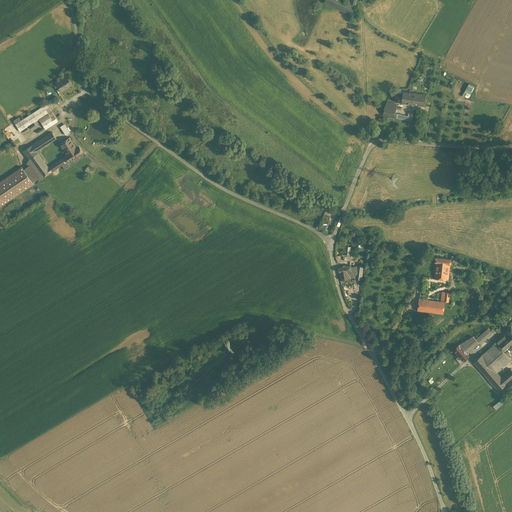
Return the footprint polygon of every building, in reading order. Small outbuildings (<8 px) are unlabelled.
[(354,10),(332,0),(325,0),(324,2),(351,15),(354,10)] [(65,75),(55,82),(61,91),(71,84),(65,75)] [(475,87),(469,84),(463,95),(468,99),(475,87)] [(425,94),(403,91),(402,102),(424,105),(425,94)] [(386,101),(385,108),(396,110),(398,104),(386,101)] [(47,103),(15,124),(16,126),(20,131),(48,113),(50,117),(41,123),(45,129),(58,120),(47,103)] [(396,110),(385,108),(383,116),(394,118),(396,113),(396,110)] [(408,116),(396,113),(394,118),(412,122),(413,117),(408,116)] [(65,123),(61,126),(67,134),(71,131),(65,123)] [(52,132),(32,145),(36,151),(37,150),(56,138),(52,132)] [(69,137),(59,144),(67,155),(64,157),(67,161),(82,152),(79,147),(78,148),(77,148),(69,137)] [(48,167),(44,161),(36,151),(32,145),(23,151),(29,159),(27,163),(39,180),(51,172),(67,161),(64,157),(48,167)] [(22,166),(16,170),(0,180),(0,206),(21,192),(33,184),(24,170),(22,166)] [(90,166),(85,169),(90,175),(95,172),(90,166)] [(437,257),(435,278),(451,280),(453,259),(437,257)] [(352,264),(339,266),(341,280),(354,278),(353,277),(352,267),(352,264)] [(443,291),(442,301),(421,298),(419,311),(445,314),(447,302),(450,302),(451,292),(443,291)] [(511,328),(474,361),(502,393),(511,383),(511,366),(509,363),(511,361),(511,328)] [(494,334),(489,328),(477,338),(481,343),(482,344),(494,334)] [(477,338),(474,336),(459,344),(460,345),(468,354),(481,343),(477,338)] [(454,350),(465,362),(471,357),(468,354),(460,345),(454,350)] [(497,409),(504,403),(498,397),(491,402),(497,409)]
